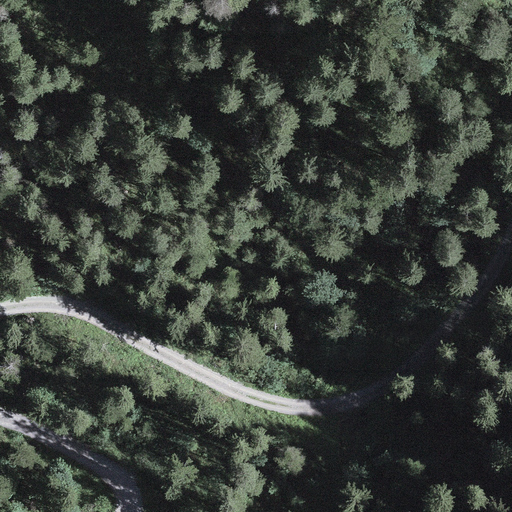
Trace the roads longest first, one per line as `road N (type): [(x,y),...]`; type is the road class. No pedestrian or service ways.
road 1 (track): [(511,231),(486,278),(408,369),(381,389),(325,406),(292,406),(227,386),(76,305),(0,308)]
road 2 (track): [(0,414),(108,465),(126,483),(129,511)]
